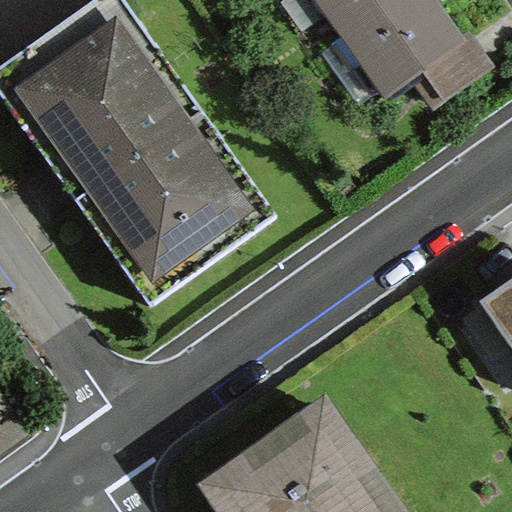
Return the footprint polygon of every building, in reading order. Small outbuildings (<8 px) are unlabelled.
[(273,218),(119,0),(96,0),(0,67),(0,85),(152,302),(273,218)] [(317,0),(343,36),(394,0),(317,0)] [(412,78),(467,41),(438,0),(394,0),(343,36),(386,97),(412,78)] [(475,35),(467,41),(412,78),(434,110),(496,67),(475,35)] [(511,278),(480,300),(511,346),(511,278)] [(408,511),(326,394),(198,482),(219,511),(408,511)]
